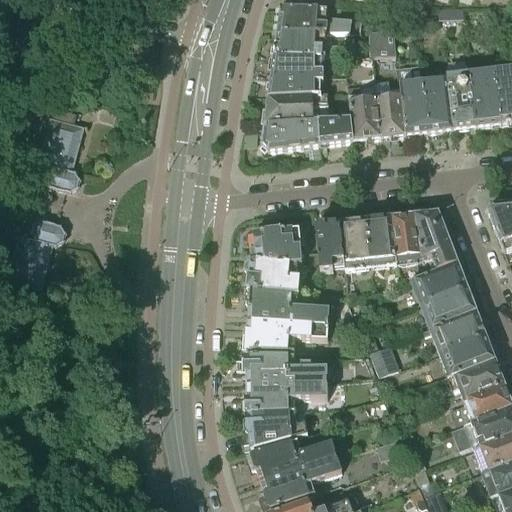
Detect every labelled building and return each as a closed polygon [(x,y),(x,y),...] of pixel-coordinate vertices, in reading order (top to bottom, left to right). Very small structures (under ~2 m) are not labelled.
[(34,0),(75,12),(76,7),(73,6),(74,0),(34,0)] [(284,0),(282,10),(300,10),(301,7),(303,0),(317,0),(318,0),(317,0),(284,0)] [(282,14),(278,38),(326,37),(326,38),(330,38),(350,39),(351,26),(340,25),(340,16),(329,15),(318,15),(318,14),(282,14)] [(460,14),(436,15),(436,25),(460,25),(460,14)] [(415,16),(415,25),(429,25),(429,16),(415,16)] [(393,36),(368,37),(369,62),(396,62),(393,36)] [(274,63),(324,62),(356,62),(355,49),(325,50),(326,38),(326,37),(278,38),(275,63),(274,63)] [(274,63),(271,83),(324,81),(324,77),(324,62),(274,63)] [(448,67),(446,77),(446,81),(447,85),(453,136),(474,133),(467,79),(469,78),(469,74),(464,65),(448,67)] [(420,72),(397,75),(399,90),(399,93),(400,101),(406,141),(429,138),(423,87),(422,87),(420,72)] [(511,73),(489,76),(495,131),(500,130),(511,128),(511,73)] [(469,78),(467,79),(474,133),(495,131),(489,76),(469,78)] [(271,83),(268,104),(321,101),(321,87),(324,87),(324,81),(271,83)] [(447,85),(423,87),(429,138),(453,136),(447,85)] [(360,92),(347,93),(347,101),(349,118),(350,125),(352,125),(354,147),(382,144),(377,104),(361,106),(360,92)] [(267,114),(265,131),(314,127),(313,114),(328,114),(328,100),(321,101),(268,104),(267,114)] [(339,102),(340,115),(344,119),(349,118),(347,101),(339,102)] [(400,101),(377,104),(382,144),(406,141),(400,101)] [(83,132),(74,130),(52,124),(50,123),(38,169),(49,172),(47,177),(48,177),(47,183),(45,183),(46,185),(47,185),(50,191),(49,191),(51,193),(51,192),(60,195),(63,195),(69,196),(69,197),(71,197),(70,196),(76,193),(77,194),(78,192),(78,191),(79,186),(80,186),(80,183),(79,183),(76,178),(76,177),(74,176),(73,177),(72,176),(83,132)] [(329,126),(316,127),(319,151),(354,147),(352,125),(350,125),(329,126)] [(261,151),(260,152),(267,159),(270,157),(318,151),(319,151),(316,127),(314,127),(265,131),(264,132),(261,151)] [(511,209),(490,212),(488,216),(504,259),(508,268),(511,266),(511,209)] [(434,270),(436,276),(456,269),(437,218),(417,220),(422,264),(430,261),(431,264),(422,268),(423,272),(429,269),(429,272),(434,270)] [(421,265),(422,264),(417,220),(392,223),(397,269),(421,267),(421,265)] [(397,270),(397,269),(392,223),(366,226),(371,273),(397,270)] [(8,287),(41,295),(52,250),(54,250),(54,252),(56,251),(56,250),(61,247),(63,248),(64,246),(63,245),(64,240),(66,240),(65,237),(64,238),(61,232),(62,231),(60,230),(60,231),(54,229),(42,226),(42,225),(40,226),(40,227),(35,230),(34,229),(32,231),(33,232),(32,237),(31,237),(31,240),(32,240),(35,244),(19,240),(8,287)] [(345,277),(371,273),(366,226),(338,230),(344,272),(345,277)] [(333,274),(344,272),(338,230),(315,232),(320,278),(333,276),(333,274)] [(302,270),(300,252),(298,234),(254,239),(254,242),(251,245),(252,251),(255,254),(255,256),(250,257),(251,265),(290,271),(302,270)] [(318,268),(317,257),(309,258),(310,268),(318,268)] [(289,283),(290,271),(251,265),(251,267),(250,267),(250,268),(245,271),(245,278),(248,281),(247,295),(299,300),(300,284),(289,283)] [(456,269),(436,276),(410,286),(420,313),(467,295),(456,269)] [(388,294),(397,292),(395,279),(386,280),(388,294)] [(298,313),(299,300),(247,295),(246,310),(249,314),(248,327),(329,331),(330,315),(298,313)] [(348,306),(355,305),(353,295),(346,297),(348,306)] [(475,318),(467,295),(420,313),(429,335),(475,318)] [(363,323),(357,306),(348,310),(354,327),(363,323)] [(475,318),(429,335),(438,359),(484,342),(475,318)] [(328,347),(329,331),(248,327),(247,342),(244,344),(243,354),(246,357),(246,358),(288,358),(295,358),(295,345),(328,347)] [(363,340),(371,358),(379,355),(372,337),(363,340)] [(493,365),(484,342),(438,359),(447,383),(493,365)] [(358,347),(349,347),(350,363),(364,363),(358,347)] [(390,351),(379,355),(371,358),(369,358),(378,382),(399,375),(390,351)] [(294,374),(294,363),(246,362),(246,364),(243,367),(243,376),(246,379),(246,380),(248,380),(248,390),(328,389),(327,373),(294,374)] [(503,390),(493,365),(447,383),(454,403),(460,401),(462,405),(503,390)] [(247,418),(247,420),(295,417),(295,405),(328,405),(328,389),(248,390),(248,403),(247,403),(247,404),(243,407),(244,416),(247,418)] [(468,420),(471,427),(511,412),(503,390),(462,405),(464,409),(458,411),(462,422),(468,420)] [(400,411),(389,415),(393,427),(404,423),(400,411)] [(511,440),(511,413),(511,412),(471,427),(471,428),(451,436),(459,456),(472,451),(473,455),(511,440)] [(297,431),(295,417),(247,420),(248,422),(244,424),(245,434),(249,438),(249,439),(250,439),(251,457),(292,445),(292,444),(307,440),(305,430),(297,431)] [(389,448),(400,445),(397,436),(386,440),(389,448)] [(511,440),(473,455),(483,478),(511,466),(511,440)] [(380,465),(395,461),(404,458),(401,445),(400,445),(389,448),(376,451),(380,465)] [(262,488),(337,463),(332,448),(301,458),(297,447),(292,448),(251,460),(252,462),(249,466),(252,474),(257,476),(257,477),(258,477),(262,488)] [(405,457),(409,468),(413,477),(414,478),(426,473),(416,450),(404,454),(406,457),(405,457)] [(342,478),(337,463),(262,488),(265,499),(264,499),(265,501),(262,504),(264,511),(282,511),(316,500),(312,488),(342,478)] [(511,495),(511,466),(483,478),(482,479),(491,503),(511,495)] [(414,479),(413,477),(409,468),(399,471),(404,483),(414,479)] [(424,474),(423,474),(414,478),(419,490),(429,486),(424,474)] [(419,493),(409,497),(414,509),(416,507),(417,511),(426,511),(423,504),(419,493)] [(511,511),(511,495),(491,503),(491,504),(492,504),(494,511),(511,511)] [(423,504),(426,511),(442,511),(437,498),(423,504)] [(292,511),(358,511),(355,503),(348,505),(330,511),(329,511),(325,500),(314,505),(309,506),(292,511)]
